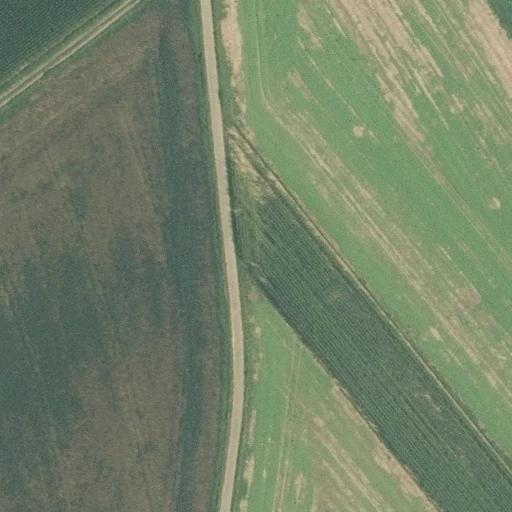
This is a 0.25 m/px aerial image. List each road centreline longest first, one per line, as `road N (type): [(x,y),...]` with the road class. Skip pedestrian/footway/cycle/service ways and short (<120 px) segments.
road 1 (track): [(237,511),(203,0)]
road 2 (track): [(129,0),(0,100)]
